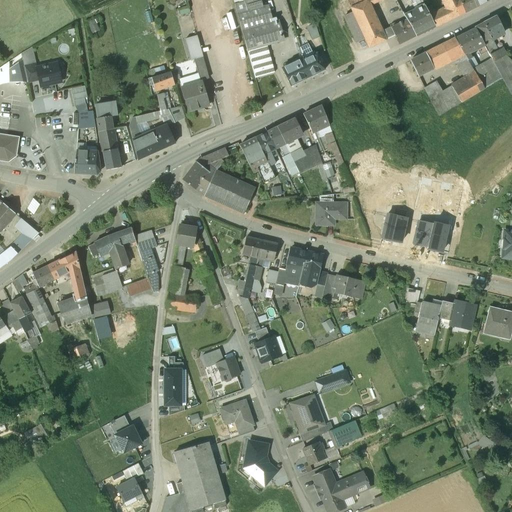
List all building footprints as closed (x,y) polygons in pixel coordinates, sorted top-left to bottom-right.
[(232,0),(242,32),(273,23),(268,6),(262,7),(260,0),(232,0)] [(346,0),(350,10),(366,2),(370,8),(386,0),(346,0)] [(425,9),(420,0),(412,0),(411,1),(415,9),(422,22),(415,25),(421,35),(435,28),(430,18),(425,9)] [(465,13),(459,1),(458,0),(439,0),(443,8),(434,13),(435,15),(439,13),(445,24),(465,13)] [(472,0),(460,0),(459,1),(465,13),(476,8),(472,0)] [(379,28),(370,8),(366,2),(350,10),(352,13),(365,40),(370,49),(385,42),(381,33),(379,28)] [(432,14),(429,7),(425,9),(430,18),(435,15),(434,13),(432,14)] [(403,15),(407,21),(411,19),(415,26),(415,25),(422,22),(415,9),(403,15)] [(365,40),(352,13),(344,17),(357,44),(365,40)] [(435,15),(430,18),(435,28),(445,24),(439,13),(435,15)] [(496,17),(474,28),(475,29),(483,44),(491,39),(504,33),(496,17)] [(88,23),(92,33),(101,30),(97,19),(88,23)] [(411,19),(407,21),(411,28),(415,26),(411,19)] [(407,21),(381,33),(385,42),(395,37),(399,46),(417,37),(411,28),(407,21)] [(242,32),(247,51),(266,46),(283,41),(277,22),(273,23),(242,32)] [(315,38),(322,35),(317,23),(310,26),(315,38)] [(421,35),(415,25),(415,26),(411,28),(417,37),(421,35)] [(475,29),(455,39),(463,53),(468,61),(471,59),(469,54),(484,46),(483,44),(475,29)] [(197,37),(185,40),(191,61),(193,61),(194,60),(194,59),(202,57),(197,37)] [(455,39),(434,49),(441,64),(454,58),(463,53),(455,39)] [(491,39),(483,44),(484,46),(489,55),(497,51),(491,39)] [(247,51),(255,78),(274,73),(266,46),(247,51)] [(497,51),(489,55),(492,60),(493,63),(506,56),(502,48),(497,51)] [(441,64),(434,49),(425,54),(433,69),(433,68),(434,69),(441,66),(440,65),(441,64)] [(463,53),(454,58),(460,71),(470,65),(469,63),(468,61),(463,53)] [(425,54),(410,61),(418,77),(434,69),(433,68),(433,69),(425,54)] [(304,61),(303,62),(310,78),(324,71),(317,55),(304,61)] [(300,60),(282,69),(291,87),(310,78),(303,62),(304,61),(302,56),(299,58),(300,60)] [(511,62),(506,56),(493,63),(502,79),(511,96),(511,62)] [(202,57),(194,59),(194,60),(193,61),(200,80),(208,77),(202,57)] [(493,63),(492,60),(484,64),(495,83),(502,79),(493,63)] [(9,63),(0,68),(0,85),(10,84),(9,63)] [(36,64),(24,67),(28,83),(39,80),(36,68),(37,68),(36,64)] [(37,68),(36,68),(39,80),(41,87),(61,83),(59,77),(62,72),(58,69),(56,64),(37,68)] [(495,83),(484,64),(473,70),(477,77),(484,89),(495,83)] [(170,72),(148,79),(150,87),(154,86),(156,92),(175,86),(170,72)] [(477,77),(454,91),(461,103),(484,89),(477,77)] [(454,91),(451,87),(441,93),(435,83),(424,89),(438,117),(461,103),(454,91)] [(201,84),(182,90),(189,112),(208,107),(201,84)] [(84,86),(71,89),(75,107),(85,104),(84,98),(87,98),(84,86)] [(162,96),(158,97),(161,111),(166,110),(165,104),(162,96)] [(115,103),(95,106),(99,132),(113,130),(111,117),(117,116),(115,103)] [(181,107),(168,110),(175,124),(185,120),(181,107)] [(321,107),(303,115),(311,130),(312,134),(320,130),(329,126),(321,107)] [(142,138),(136,125),(162,119),(167,127),(175,124),(168,110),(166,110),(161,111),(156,112),(132,118),(129,127),(133,141),(141,137),(141,138),(142,138)] [(78,113),(77,130),(95,128),(93,111),(78,113)] [(294,120),(284,124),(292,140),(301,135),(294,120)] [(284,124),(276,128),(284,143),(292,140),(284,124)] [(332,134),(329,126),(320,130),(323,137),(332,134)] [(154,137),(143,142),(141,138),(141,137),(133,141),(138,160),(160,150),(175,144),(167,127),(153,133),(154,137)] [(284,143),(276,128),(267,132),(275,148),(279,146),(284,143)] [(113,130),(99,132),(102,152),(117,150),(113,130)] [(320,130),(312,134),(315,145),(318,154),(326,152),(324,147),(327,146),(323,137),(320,130)] [(267,133),(255,138),(263,156),(264,155),(275,150),(275,148),(267,132),(267,133)] [(0,160),(8,161),(15,156),(17,139),(0,136),(0,160)] [(255,138),(239,146),(252,173),(257,171),(256,168),(266,162),(263,156),(255,138)] [(290,155),(284,143),(279,146),(284,157),(290,155)] [(335,143),(329,145),(338,168),(344,166),(335,143)] [(317,167),(322,164),(318,154),(315,145),(302,151),(305,156),(293,162),(296,167),(300,175),(317,167)] [(225,149),(219,151),(224,162),(230,160),(225,149)] [(290,155),(293,162),(305,156),(302,151),(301,149),(290,155)] [(117,150),(102,152),(106,171),(121,168),(117,150)] [(275,150),(264,155),(266,161),(278,155),(275,150)] [(87,152),(76,151),(74,164),(74,174),(86,175),(87,161),(86,161),(87,152)] [(219,151),(202,159),(206,163),(209,162),(212,167),(224,162),(219,151)] [(97,152),(87,152),(86,161),(87,161),(86,175),(97,175),(100,172),(97,152)] [(293,162),(290,155),(284,157),(281,159),(285,167),(288,165),(290,170),(296,167),(293,162)] [(198,160),(183,181),(196,190),(197,187),(206,192),(210,184),(214,177),(208,174),(209,170),(198,160)] [(266,162),(256,168),(257,171),(260,176),(263,183),(275,178),(267,162),(266,162)] [(323,164),(322,164),(327,179),(334,177),(329,162),(324,164),(323,164)] [(327,179),(322,164),(317,167),(322,183),(327,181),(327,179)] [(282,166),(274,169),(277,176),(285,172),(282,166)] [(216,171),(214,177),(223,181),(226,176),(216,171)] [(236,181),(226,176),(223,181),(214,177),(210,184),(219,190),(216,195),(228,200),(236,181)] [(219,190),(210,184),(206,192),(197,187),(196,190),(204,197),(243,214),(255,189),(236,181),(228,200),(216,195),(219,190)] [(333,195),(319,196),(319,204),(333,204),(333,195)] [(17,216),(2,204),(0,207),(0,223),(6,230),(17,216)] [(333,204),(319,204),(318,226),(333,226),(334,220),(346,220),(346,204),(333,204)] [(401,243),(406,220),(387,215),(381,238),(401,243)] [(38,234),(21,220),(13,230),(21,240),(13,247),(19,255),(38,234)] [(433,224),(428,246),(448,251),(451,234),(445,233),(448,223),(434,220),(433,224)] [(428,246),(433,224),(417,221),(412,243),(428,246)] [(196,230),(180,228),(177,245),(186,247),(192,247),(196,230)] [(131,229),(117,234),(120,244),(127,242),(129,241),(135,239),(134,237),(131,229)] [(204,253),(196,230),(192,247),(195,256),(204,253)] [(511,231),(504,231),(503,241),(504,241),(504,249),(502,249),(501,259),(511,259),(511,231)] [(151,232),(134,237),(135,239),(137,245),(153,239),(151,232)] [(117,234),(108,237),(94,243),(94,244),(99,254),(100,257),(110,252),(116,269),(127,265),(120,244),(117,234)] [(261,241),(245,237),(241,253),(250,255),(257,257),(261,241)] [(153,239),(137,245),(137,246),(139,253),(151,249),(156,248),(154,239),(153,239)] [(276,244),(261,241),(257,257),(257,258),(259,258),(259,257),(262,258),(272,261),(276,244)] [(13,247),(11,244),(7,248),(11,252),(7,256),(12,261),(19,255),(13,247)] [(94,244),(88,247),(93,256),(99,254),(94,244)] [(186,247),(177,245),(173,267),(182,269),(186,247)] [(0,269),(12,261),(7,256),(11,252),(7,248),(0,253),(0,269)] [(306,252),(291,248),(286,271),(285,277),(300,280),(300,278),(301,272),(306,252)] [(139,253),(143,263),(154,259),(151,249),(139,253)] [(75,250),(47,265),(53,278),(69,270),(69,273),(79,267),(75,250)] [(301,272),(300,278),(308,280),(316,282),(318,272),(322,255),(306,252),(301,272)] [(204,253),(195,256),(200,269),(209,265),(204,253)] [(257,257),(250,255),(247,263),(255,265),(257,258),(257,257)] [(154,259),(143,263),(147,276),(155,273),(153,269),(158,268),(155,259),(154,259)] [(246,278),(253,279),(253,275),(254,273),(255,265),(247,263),(244,277),(246,278)] [(35,279),(39,288),(54,279),(53,278),(47,265),(32,273),(35,279)] [(130,271),(127,265),(116,269),(116,271),(118,275),(130,271)] [(212,272),(209,265),(200,269),(203,276),(212,272)] [(256,275),(253,275),(253,279),(257,280),(259,280),(262,266),(261,266),(259,266),(257,273),(256,273),(256,275)] [(79,267),(69,273),(71,281),(82,276),(79,267)] [(182,269),(173,267),(168,292),(184,294),(188,270),(182,269)] [(275,283),(278,271),(268,268),(265,281),(275,283)] [(285,277),(286,271),(279,269),(278,271),(275,283),(282,285),(285,277)] [(118,275),(116,271),(102,276),(108,294),(122,289),(118,275)] [(203,276),(202,276),(212,306),(223,302),(212,272),(203,276)] [(316,282),(314,289),(314,291),(315,291),(314,297),(321,299),(322,296),(321,296),(327,274),(318,272),(316,282)] [(157,273),(155,273),(147,276),(148,279),(152,290),(153,292),(158,293),(158,277),(157,273)] [(327,274),(321,296),(322,296),(333,299),(335,292),(336,287),(333,287),(335,276),(327,274)] [(363,281),(335,275),(335,276),(333,287),(336,287),(335,292),(359,297),(363,281)] [(82,276),(71,281),(74,290),(72,294),(73,298),(86,293),(82,276)] [(23,287),(19,277),(14,281),(14,283),(18,290),(23,287)] [(245,280),(243,279),(243,280),(238,280),(236,288),(239,296),(249,298),(250,291),(253,279),(246,278),(245,280)] [(308,280),(300,278),(300,280),(298,285),(306,287),(314,289),(316,282),(308,280)] [(34,285),(23,291),(25,295),(34,290),(39,288),(35,279),(32,280),(34,285)] [(152,290),(148,279),(125,285),(129,296),(152,290)] [(253,279),(250,291),(260,293),(261,286),(260,286),(257,280),(253,279)] [(282,285),(275,283),(273,294),(280,296),(282,287),(282,285)] [(306,287),(298,285),(297,293),(304,295),(306,287)] [(45,300),(39,288),(34,290),(40,303),(45,300)] [(25,295),(23,296),(29,308),(40,303),(34,290),(25,295)] [(416,307),(417,303),(419,293),(406,290),(403,304),(415,307),(416,307)] [(184,294),(168,292),(166,308),(194,312),(197,296),(184,294)] [(90,309),(86,293),(73,298),(64,302),(70,316),(79,313),(90,309)] [(40,303),(29,308),(32,315),(42,310),(43,312),(49,309),(53,307),(52,304),(54,303),(51,297),(45,300),(40,303)] [(22,298),(10,304),(14,312),(16,311),(20,319),(18,320),(19,323),(24,334),(32,331),(28,322),(25,316),(30,314),(22,298)] [(10,304),(8,300),(1,304),(8,316),(14,312),(10,304)] [(441,302),(433,300),(432,306),(422,304),(419,315),(416,329),(424,330),(424,332),(434,334),(438,316),(441,302)] [(474,306),(455,301),(454,305),(451,318),(449,326),(450,326),(450,323),(469,327),(468,330),(469,330),(474,306)] [(61,319),(70,316),(64,302),(55,305),(61,319)] [(110,313),(108,302),(107,302),(90,306),(93,317),(110,313)] [(454,305),(441,302),(438,316),(451,318),(454,305)] [(413,314),(419,315),(422,304),(417,303),(416,307),(415,307),(413,314)] [(59,330),(49,309),(43,312),(42,310),(32,315),(40,329),(46,326),(50,334),(59,330)] [(90,309),(79,313),(80,318),(92,315),(90,309)] [(511,315),(495,312),(495,311),(489,310),(483,334),(500,338),(500,336),(509,337),(511,327),(511,315)] [(8,316),(2,320),(0,317),(0,336),(8,330),(19,323),(18,320),(14,312),(8,316)] [(70,316),(61,319),(64,324),(80,318),(79,313),(70,316)] [(253,313),(246,316),(252,333),(254,332),(260,330),(253,313)] [(32,331),(35,336),(39,334),(33,320),(28,322),(32,331)] [(332,320),(325,324),(329,331),(336,328),(332,320)] [(260,330),(254,332),(258,344),(269,340),(265,328),(260,330)] [(8,330),(0,336),(0,342),(11,335),(8,330)] [(32,331),(24,334),(28,342),(37,339),(35,336),(32,331)] [(258,344),(254,345),(256,349),(258,350),(259,354),(258,356),(261,363),(280,357),(273,338),(258,344)] [(85,343),(68,350),(73,361),(89,354),(85,343)] [(207,368),(216,364),(223,362),(219,350),(202,356),(207,368)] [(223,362),(216,364),(222,381),(224,381),(226,382),(230,381),(231,378),(239,375),(233,358),(223,362)] [(184,368),(161,367),(160,407),(183,408),(184,368)] [(344,372),(315,383),(319,394),(349,383),(344,372)] [(363,379),(356,382),(358,388),(365,385),(363,379)] [(311,395),(290,402),(301,432),(301,433),(322,425),(311,395)] [(245,400),(220,408),(225,420),(234,417),(238,429),(252,425),(253,424),(245,400)] [(109,424),(115,436),(130,428),(124,416),(109,424)] [(329,422),(322,425),(324,432),(329,430),(332,428),(329,422)] [(45,423),(36,428),(43,441),(52,436),(45,423)] [(252,425),(238,429),(240,435),(254,430),(252,425)] [(322,425),(301,433),(301,432),(299,432),(302,441),(324,432),(322,425)] [(329,430),(331,435),(338,432),(338,433),(341,432),(339,426),(332,428),(329,430)] [(115,436),(124,453),(141,444),(132,427),(130,428),(115,436)] [(338,433),(338,432),(331,435),(335,446),(338,453),(339,455),(345,452),(342,443),(338,433)] [(479,444),(492,452),(498,443),(485,434),(479,444)] [(318,440),(302,446),(309,463),(325,456),(321,448),(323,447),(321,441),(319,442),(318,440)] [(209,442),(174,452),(177,463),(212,453),(209,442)] [(267,446),(249,442),(244,469),(264,486),(277,472),(268,464),(265,457),(267,446)] [(338,453),(335,446),(333,447),(333,445),(324,449),(323,447),(321,448),(325,456),(325,458),(338,453)] [(212,453),(177,463),(183,482),(191,510),(203,506),(226,500),(212,453)] [(122,472),(128,482),(134,479),(144,474),(138,463),(122,472)] [(350,480),(334,486),(328,471),(313,477),(322,497),(352,486),(350,480)] [(362,475),(350,480),(352,486),(355,492),(367,487),(362,475)] [(116,488),(124,503),(135,497),(142,493),(134,479),(128,482),(116,488)] [(179,494),(166,498),(162,511),(204,511),(203,506),(191,510),(183,482),(177,484),(179,494)] [(352,486),(322,497),(328,511),(336,511),(342,510),(339,504),(342,497),(355,492),(352,486)] [(144,498),(142,493),(135,497),(137,501),(144,498)]
